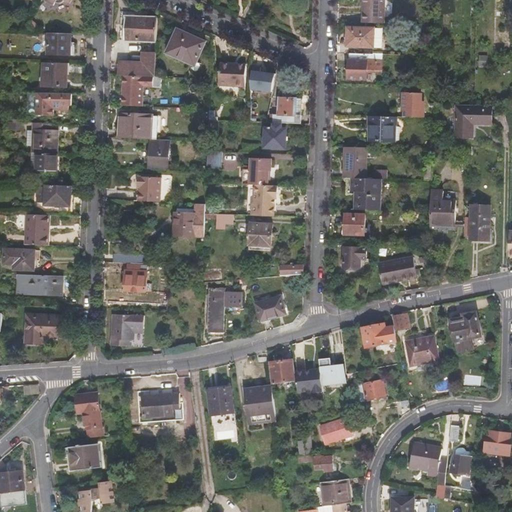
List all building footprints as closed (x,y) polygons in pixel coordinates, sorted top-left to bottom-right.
[(363,0),(363,23),(384,23),(384,0),(363,0)] [(157,44),(158,20),(126,19),(125,42),(157,44)] [(39,26),(33,20),(30,24),(35,30),(39,26)] [(375,28),(347,27),(347,46),(375,47),(375,28)] [(197,39),(178,31),(167,56),(177,61),(180,56),(198,63),(205,45),(196,41),(197,39)] [(72,35),(49,34),(48,55),(71,56),(72,35)] [(383,71),(384,54),(350,53),(350,62),(349,62),(348,80),(368,80),(368,70),(383,71)] [(143,54),(143,64),(156,65),(157,55),(143,54)] [(416,62),(436,62),(436,54),(416,54),(416,62)] [(69,64),(45,64),(44,88),(68,89),(69,64)] [(120,64),(120,77),(153,79),(156,79),(156,65),(143,64),(120,64)] [(233,67),(233,64),(220,64),(219,88),(245,88),(246,67),(233,67)] [(261,85),(252,85),(251,122),(259,122),(261,85)] [(69,110),(70,94),(45,94),(44,116),(54,116),(55,110),(69,110)] [(402,117),(423,117),(424,103),(420,103),(420,94),(403,94),(402,117)] [(274,123),(302,123),(302,97),(280,97),(279,115),(272,115),(272,119),(274,119),(274,123)] [(492,108),(456,107),(455,137),(472,138),(473,124),(491,125),(492,108)] [(216,109),(210,109),(210,111),(210,112),(209,116),(209,121),(220,121),(220,119),(220,118),(216,118),(216,109)] [(121,114),(120,138),(151,140),(159,140),(160,117),(156,117),(155,115),(151,115),(121,114)] [(397,127),(397,117),(370,116),(370,126),(373,127),(373,143),(393,143),(394,127),(397,127)] [(47,133),(48,124),(34,123),(33,133),(47,133)] [(274,129),(265,129),(265,148),(286,148),(286,130),(281,129),(282,126),(274,126),(274,129)] [(32,150),(32,154),(37,154),(53,155),(54,133),(47,133),(33,133),(33,134),(27,134),(26,149),(32,150)] [(159,140),(151,140),(151,150),(147,153),(147,156),(151,159),(150,166),(168,168),(168,170),(178,171),(179,166),(169,165),(169,140),(159,140)] [(243,153),(256,154),(257,145),(244,144),(243,153)] [(347,178),(355,178),(368,178),(368,147),(347,147),(347,178)] [(208,152),(208,168),(222,169),(223,153),(208,152)] [(58,177),(59,155),(53,155),(37,154),(36,176),(58,177)] [(254,185),(268,186),(269,170),(272,170),(272,160),(251,160),(250,170),(244,169),(243,185),(254,185)] [(163,179),(139,178),(138,188),(140,188),(139,202),(161,203),(163,179)] [(358,192),(358,210),(383,210),(383,178),(368,178),(355,178),(355,192),(358,192)] [(71,205),(72,185),(47,185),(46,204),(71,205)] [(278,198),(278,186),(268,186),(254,185),(254,201),(251,203),(251,215),(274,216),(274,198),(278,198)] [(431,210),(430,225),(456,226),(457,200),(444,199),(444,191),(431,190),(431,210)] [(446,191),(445,198),(457,199),(458,192),(446,191)] [(491,205),(470,204),(469,240),(489,240),(491,205)] [(206,205),(196,205),(196,215),(175,214),(174,237),(205,238),(206,220),(206,214),(206,208),(206,205)] [(235,224),(235,215),(218,214),(218,220),(217,226),(225,227),(225,224),(235,224)] [(28,215),(28,246),(52,247),(53,216),(28,215)] [(364,216),(345,215),(344,235),(364,235),(364,216)] [(273,224),(251,224),(250,246),(272,247),(273,224)] [(369,249),(346,248),(346,268),(362,269),(363,260),(368,260),(369,249)] [(45,252),(11,251),(10,265),(21,266),(21,270),(40,271),(41,262),(45,262),(45,252)] [(116,254),(116,264),(132,265),(132,255),(116,254)] [(384,285),(404,282),(404,279),(418,276),(415,257),(380,264),(384,285)] [(304,273),(304,265),(282,266),(283,275),(304,273)] [(126,272),(126,292),(147,292),(147,273),(143,273),(143,268),(128,267),(128,272),(126,272)] [(64,277),(19,276),(19,294),(63,295),(64,277)] [(226,288),(211,287),(210,332),(225,333),(226,305),(242,306),(243,292),(226,291),(226,288)] [(269,297),(257,300),(263,322),(289,314),(283,297),(270,301),(269,297)] [(409,315),(396,318),(399,330),(411,328),(409,315)] [(465,322),(453,325),(459,353),(464,353),(464,354),(477,351),(474,338),(482,336),(477,315),(464,318),(465,322)] [(63,318),(29,316),(27,343),(44,344),(45,338),(62,339),(63,318)] [(135,334),(136,317),(113,316),(112,348),(130,348),(131,341),(133,341),(135,341),(135,334)] [(398,343),(395,327),(387,328),(386,325),(365,329),(368,349),(398,343)] [(435,337),(407,343),(412,367),(440,361),(437,345),(435,337)] [(323,370),(325,385),(351,381),(348,365),(333,367),(332,359),(322,361),(323,370)] [(293,360),(273,362),(274,378),(295,375),(293,360)] [(325,385),(323,370),(297,373),(300,395),(316,393),(316,395),(326,394),(325,385)] [(389,379),(370,383),(373,399),(392,396),(389,379)] [(373,399),(370,383),(363,384),(366,401),(373,399)] [(277,419),(273,384),(246,387),(250,422),(277,419)] [(41,396),(40,385),(25,386),(26,397),(41,396)] [(209,389),(212,414),(234,411),(231,387),(209,389)] [(173,394),(144,397),(148,424),(183,420),(181,403),(174,404),(173,394)] [(86,430),(102,428),(98,396),(77,399),(78,414),(84,413),(86,430)] [(356,418),(328,427),(333,441),(360,432),(356,418)] [(315,423),(304,427),(305,440),(307,456),(315,455),(313,432),(316,430),(315,423)] [(88,440),(103,438),(102,428),(86,430),(88,440)] [(459,429),(451,428),(450,444),(457,445),(459,429)] [(488,437),(485,453),(511,457),(511,448),(511,441),(509,441),(510,434),(492,432),(491,438),(488,437)] [(28,451),(30,444),(23,442),(21,449),(28,451)] [(95,445),(70,448),(73,471),(98,469),(95,445)] [(458,451),(458,456),(473,458),(474,453),(467,452),(465,449),(464,449),(462,449),(460,450),(458,451)] [(438,496),(446,498),(449,465),(439,465),(440,453),(415,452),(414,465),(410,465),(410,480),(418,480),(418,477),(438,478),(438,489),(439,489),(438,496)] [(325,454),(315,455),(307,456),(301,457),(302,462),(316,461),(316,469),(325,468),(326,470),(334,469),(333,455),(325,456),(325,454)] [(473,458),(458,456),(457,455),(456,464),(454,463),(453,472),(468,475),(469,472),(471,472),(474,458),(473,458)] [(23,470),(0,471),(0,483),(1,492),(25,490),(23,470)] [(352,504),(350,480),(321,484),(324,507),(349,504),(352,504)] [(116,503),(114,481),(101,483),(101,489),(81,492),(83,511),(93,511),(95,506),(116,503)] [(415,511),(415,500),(394,500),(393,511),(415,511)]
